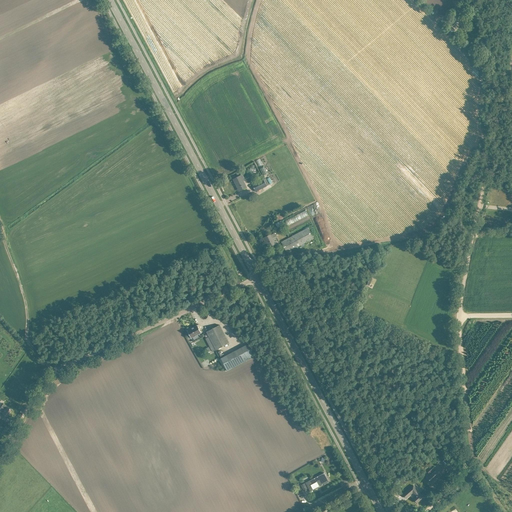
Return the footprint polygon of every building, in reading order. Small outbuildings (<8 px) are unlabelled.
[(450,15),(455,21),(462,16),(457,10),(453,13),(450,15)] [(449,22),(447,24),(453,31),(456,29),(449,22)] [(302,141),(305,138),(294,126),(291,128),(302,141)] [(302,160),(319,176),(323,173),(305,156),(302,160)] [(276,165),(272,167),(275,174),(280,171),(276,165)] [(240,191),(245,188),(246,187),(243,180),(244,179),(242,175),(238,177),(233,179),(236,185),(237,185),(240,191)] [(255,192),(270,185),(266,178),(264,178),(252,184),(255,192)] [(328,221),(324,219),(321,208),(318,206),(317,208),(312,209),(313,214),(314,215),(315,217),(319,216),(317,220),(319,228),(324,231),(324,232),(325,231),(324,227),(330,231),(328,221)] [(289,227),(310,216),(307,211),(287,221),(289,227)] [(313,239),(308,228),(281,242),(286,253),(313,239)] [(269,247),(274,245),(275,244),(276,243),(273,237),(276,236),(274,233),(268,236),(264,238),(266,242),(267,241),(269,247)] [(191,338),(201,333),(197,325),(187,331),(191,338)] [(229,343),(222,329),(220,325),(207,332),(209,336),(216,350),(229,343)] [(254,357),(255,356),(249,344),(221,359),(227,371),(244,362),(254,357)] [(8,406),(3,403),(0,408),(0,412),(7,417),(12,410),(7,407),(8,406)] [(439,459),(437,461),(443,468),(446,466),(439,459)] [(441,474),(436,469),(427,478),(431,482),(435,479),(436,480),(441,474)] [(329,481),(324,473),(306,483),(310,491),(329,481)] [(424,497),(421,493),(414,485),(407,491),(403,494),(406,498),(412,493),(416,497),(413,499),(417,503),(424,497)]
